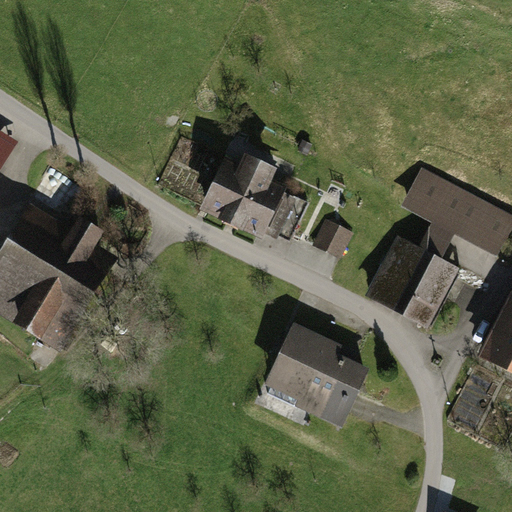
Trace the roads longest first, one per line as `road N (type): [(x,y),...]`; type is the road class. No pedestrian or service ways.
road 1 (unclassified): [(412,346),(381,318),(197,230),(0,107)]
road 2 (unclassified): [(424,511),(435,458),(433,396),(412,346)]
road 3 (track): [(433,396),(464,333),(511,271)]
